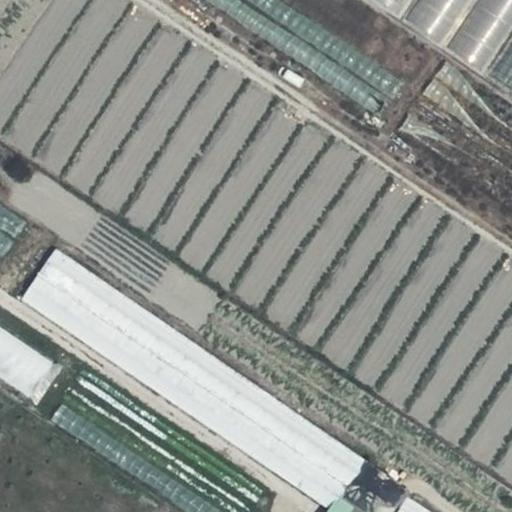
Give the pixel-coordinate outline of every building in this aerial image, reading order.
[(381,0),(298,0),(381,56),(407,17),(381,0)] [(381,0),(407,17),(419,0),(381,0)] [(419,0),(407,17),(511,87),(511,36),(458,0),(419,0)] [(511,0),(458,0),(511,36),(511,0)] [(511,87),(407,17),(381,56),(511,143),(511,87)] [(28,220),(0,201),(0,224),(18,236),(28,220)] [(15,239),(0,229),(0,252),(5,255),(15,239)] [(367,459),(60,249),(27,297),(334,507),(367,459)] [(55,361),(0,324),(0,372),(32,395),(55,361)] [(262,511),(79,387),(69,401),(231,511),(262,511)] [(225,511),(66,403),(56,418),(194,511),(225,511)] [(367,511),(345,497),(335,511),(367,511)] [(433,511),(412,498),(403,511),(433,511)]
